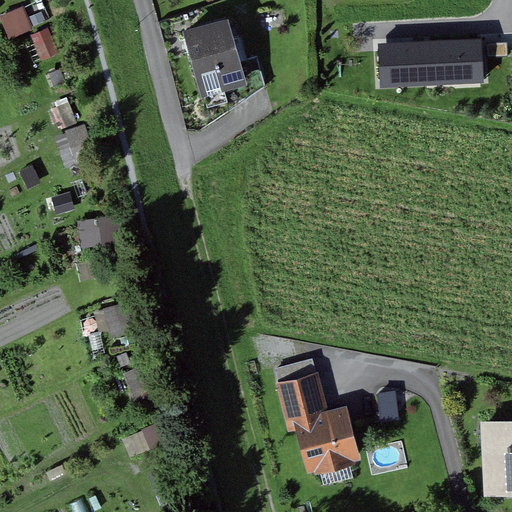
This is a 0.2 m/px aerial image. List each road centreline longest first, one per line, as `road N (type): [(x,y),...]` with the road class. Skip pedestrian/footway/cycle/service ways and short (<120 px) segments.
road 1 (track): [(273,511),(188,152)]
road 2 (residential): [(146,0),(188,152)]
road 3 (residential): [(469,511),(432,380)]
